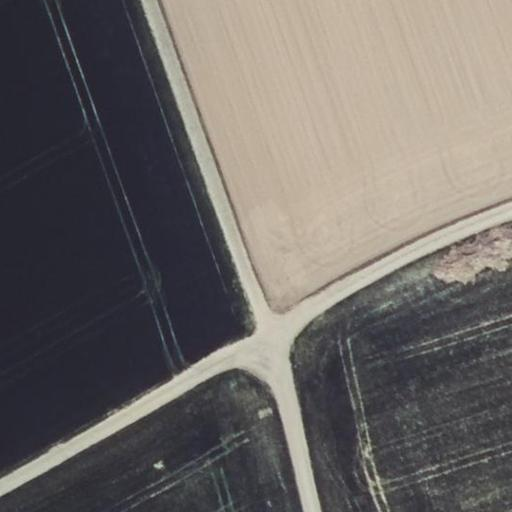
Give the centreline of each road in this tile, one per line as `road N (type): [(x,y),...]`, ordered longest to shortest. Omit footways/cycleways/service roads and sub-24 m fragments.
road 1 (track): [(149,0),(271,334)]
road 2 (track): [(271,334),(0,485)]
road 3 (track): [(511,212),(420,250),(271,334)]
road 4 (track): [(271,334),(313,511)]
